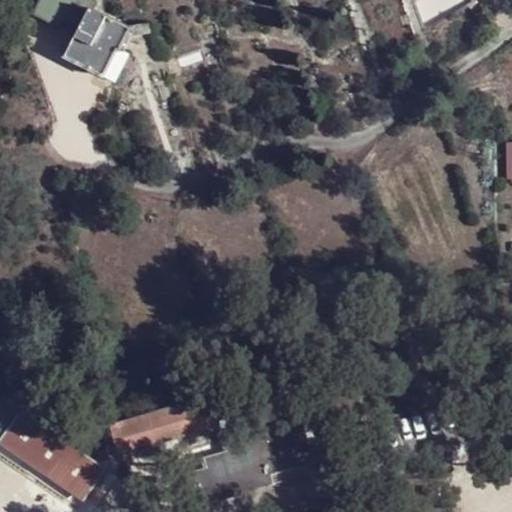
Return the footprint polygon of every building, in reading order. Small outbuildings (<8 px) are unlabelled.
[(30,0),(27,6),(31,8),(39,0),(30,0)] [(39,0),(31,8),(76,28),(64,55),(97,70),(109,45),(119,50),(130,25),(91,9),(93,0),(39,0)] [(218,425),(207,393),(110,427),(119,458),(218,425)] [(0,425),(12,407),(0,398),(0,425)] [(104,471),(19,411),(0,438),(84,500),(104,471)] [(314,460),(301,419),(253,433),(253,427),(217,436),(223,452),(202,457),(204,470),(187,473),(196,505),(272,484),(268,474),(314,460)]
